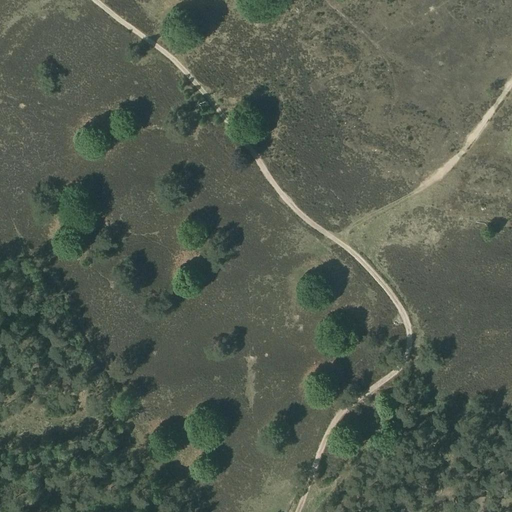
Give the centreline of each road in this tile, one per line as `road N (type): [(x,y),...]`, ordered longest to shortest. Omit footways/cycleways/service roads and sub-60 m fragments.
road 1 (track): [(300,511),(323,446),(411,348),(408,322),(361,259),(294,207),(237,124),(184,67),(99,0)]
road 2 (unknown): [(430,184),(511,87)]
